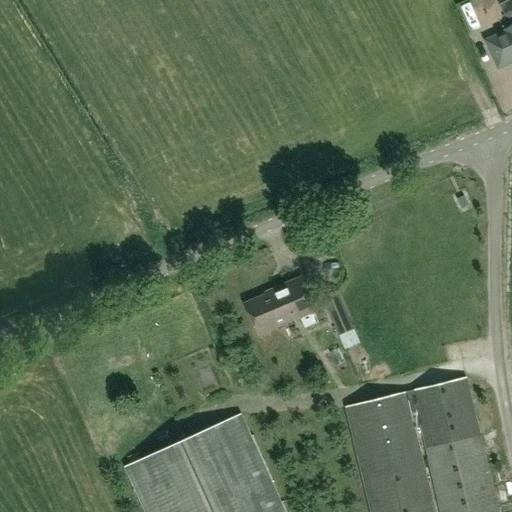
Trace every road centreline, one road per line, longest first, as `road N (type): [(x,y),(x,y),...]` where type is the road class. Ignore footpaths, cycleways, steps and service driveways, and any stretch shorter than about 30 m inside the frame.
road 1 (unclassified): [(487,138),(0,339)]
road 2 (unclassified): [(511,482),(491,392),(487,138)]
